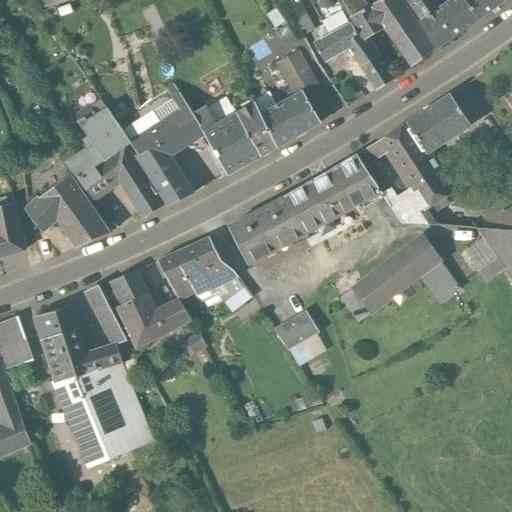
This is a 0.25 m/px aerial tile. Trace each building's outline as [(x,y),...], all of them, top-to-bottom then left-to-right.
[(381,0),(375,0),(368,5),(365,0),(342,0),(341,1),(363,34),(365,38),(366,37),(386,24),(394,19),(381,0)] [(435,49),(402,0),(381,0),(394,19),(386,24),(413,64),(435,49)] [(442,9),(435,0),(404,0),(421,23),(442,9)] [(454,0),(442,9),(421,23),(439,48),(476,22),(460,0),(454,0)] [(460,0),(476,22),(506,0),(460,0)] [(322,28),(328,38),(350,26),(342,11),(322,22),(324,26),(322,28)] [(328,38),(317,44),(328,63),(351,50),(362,69),(374,88),(392,78),(366,37),(365,38),(363,34),(359,36),(352,25),(350,26),(328,38)] [(317,85),(298,50),(278,62),(297,95),(303,91),(304,92),(317,85)] [(174,88),(139,109),(155,129),(144,136),(132,121),(131,122),(120,108),(111,114),(120,128),(137,151),(139,154),(138,155),(169,205),(193,193),(170,159),(205,136),(193,115),(193,114),(174,88)] [(297,95),(262,115),(279,146),(321,122),(304,92),(303,91),(297,95)] [(451,94),(409,121),(427,149),(469,122),(451,94)] [(262,115),(252,99),(237,107),(236,106),(232,108),(237,117),(238,117),(261,157),(279,146),(262,115)] [(237,117),(218,128),(206,107),(193,115),(205,136),(228,176),(261,157),(238,117),(237,117)] [(427,149),(409,121),(379,141),(412,190),(426,211),(443,200),(455,191),(427,149)] [(146,182),(131,154),(137,151),(120,128),(67,163),(94,200),(119,183),(144,218),(164,206),(148,181),(146,182)] [(412,190),(379,141),(358,154),(382,192),(390,204),(412,190)] [(382,192),(358,154),(341,165),(361,203),(382,192)] [(334,170),(287,196),(306,233),(318,226),(322,233),(333,227),(329,220),(361,203),(341,165),(334,170)] [(108,233),(69,178),(27,211),(42,232),(59,220),(78,247),(108,233)] [(412,190),(390,204),(403,224),(462,228),(447,205),(446,205),(443,200),(426,211),(412,190)] [(287,196),(229,228),(250,265),(265,257),(263,253),(288,239),(290,243),(306,234),(306,233),(287,196)] [(15,205),(0,209),(0,258),(25,251),(15,205)] [(511,232),(477,229),(483,236),(503,264),(511,276),(511,232)] [(503,264),(483,236),(468,248),(479,262),(476,264),(485,277),(503,264)] [(211,238),(159,262),(180,300),(181,301),(194,295),(198,302),(213,295),(240,284),(243,282),(222,260),(211,238)] [(422,238),(357,286),(374,308),(417,276),(438,260),(422,238)] [(460,289),(438,260),(417,276),(439,305),(460,289)] [(137,271),(106,283),(118,308),(149,293),(137,271)] [(240,284),(213,295),(229,311),(248,296),(240,284)] [(129,341),(98,286),(86,292),(115,345),(118,344),(129,341)] [(374,308),(357,286),(343,296),(360,319),(374,308)] [(157,311),(149,293),(118,308),(122,316),(139,347),(196,319),(194,315),(190,316),(181,301),(180,300),(157,311)] [(68,307),(38,317),(46,339),(57,336),(56,333),(74,327),(68,307)] [(277,322),(296,364),(328,349),(309,308),(277,322)] [(16,318),(0,324),(0,347),(24,340),(16,318)] [(87,355),(74,327),(56,333),(57,336),(46,339),(63,387),(93,374),(87,355)] [(24,340),(0,347),(0,356),(4,367),(31,359),(24,340)] [(115,345),(87,355),(93,374),(125,363),(118,344),(115,345)] [(93,374),(63,387),(97,469),(157,444),(125,363),(93,374)] [(6,374),(0,376),(0,415),(4,425),(22,418),(6,374)] [(4,425),(0,426),(0,453),(30,442),(22,418),(4,425)]
